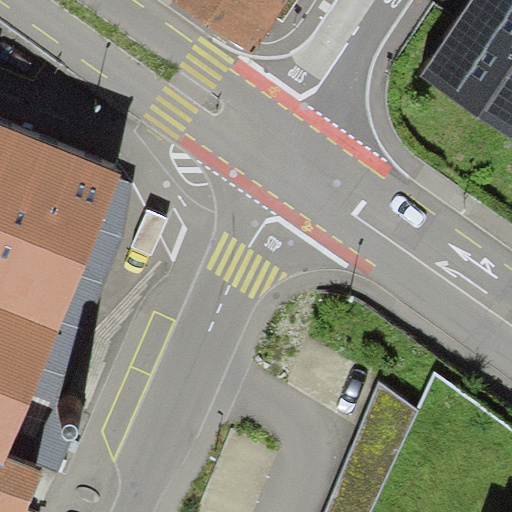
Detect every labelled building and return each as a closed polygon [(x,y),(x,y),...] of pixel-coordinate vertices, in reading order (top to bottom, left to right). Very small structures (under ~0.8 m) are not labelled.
[(267,0),(157,0),(233,51),(267,0)] [(511,0),(462,0),(416,71),(511,134),(511,0)] [(0,440),(115,160),(0,113),(0,440)] [(363,511),(407,414),(372,384),(320,511),(363,511)] [(0,450),(0,502),(13,508),(32,463),(0,450)]
